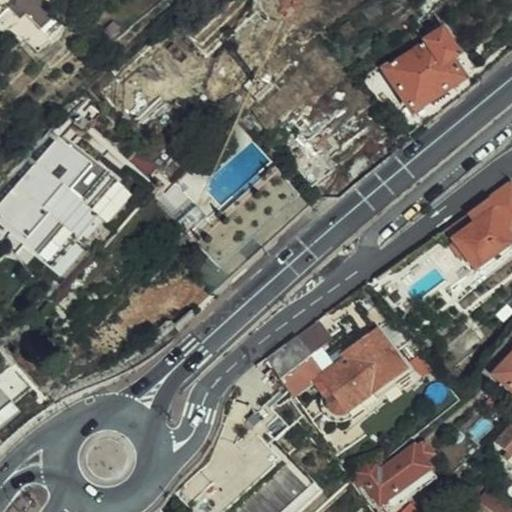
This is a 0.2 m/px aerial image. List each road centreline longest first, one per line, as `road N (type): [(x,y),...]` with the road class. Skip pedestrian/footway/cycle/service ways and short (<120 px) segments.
road 1 (primary): [(134,416),(228,319),(511,75)]
road 2 (residential): [(157,454),(188,438),(223,374),(307,304),(511,164)]
